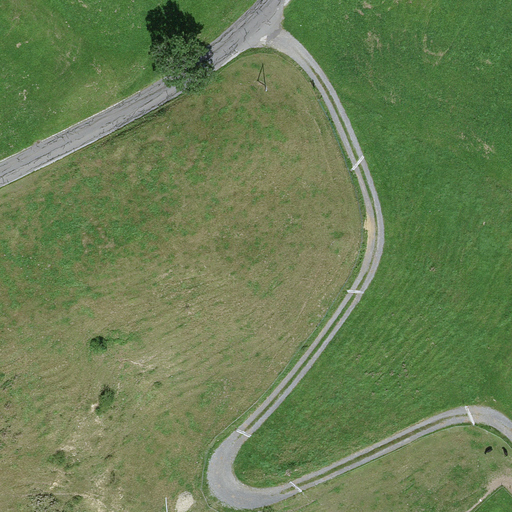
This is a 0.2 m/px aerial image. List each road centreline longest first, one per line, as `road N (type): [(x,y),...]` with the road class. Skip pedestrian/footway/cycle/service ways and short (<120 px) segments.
road 1 (track): [(253,22),(305,61),(324,87),(376,230),(363,282),(223,459),(229,488),(264,497),(455,414),(478,414),(511,436)]
road 2 (tertiary): [(0,173),(142,104),(232,42),(272,0)]
